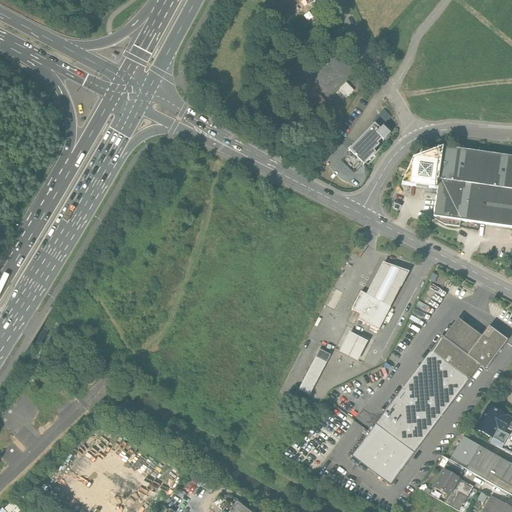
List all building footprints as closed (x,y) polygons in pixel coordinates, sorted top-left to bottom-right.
[(354,92),(346,84),(340,90),(347,98),(354,92)] [(339,107),(326,92),(312,104),(326,119),(339,107)] [(372,122),(374,124),(379,130),(382,126),(384,128),(391,119),(383,111),(372,122)] [(374,124),(348,151),(363,166),(375,153),(373,151),(379,145),(377,143),(381,139),(383,140),(389,133),(384,128),(382,126),(379,130),(374,124)] [(511,158),(443,149),(443,147),(413,158),(402,184),(402,185),(409,186),(432,191),(436,192),(436,193),(436,195),(433,218),(511,229),(511,158)] [(379,271),(366,295),(369,297),(390,308),(403,282),(408,273),(383,264),(379,271)] [(366,295),(360,292),(351,310),(360,315),(369,297),(366,295)] [(390,308),(369,297),(360,315),(358,320),(378,331),(390,308)] [(481,337),(457,319),(443,338),(442,337),(351,457),(390,486),(479,366),(485,370),(507,341),(488,327),(481,337)] [(350,333),(339,352),(356,361),(367,342),(350,333)] [(320,351),(299,391),(309,396),(330,356),(320,351)] [(489,406),(476,429),(491,437),(495,429),(503,434),(511,418),(489,406)] [(511,464),(463,437),(450,460),(511,495),(511,464)] [(444,472),(434,489),(448,497),(458,480),(444,472)] [(459,511),(473,488),(458,480),(448,497),(444,504),(459,511)] [(511,511),(511,508),(492,497),(483,511),(511,511)] [(0,511),(19,511),(20,511),(10,500),(0,510),(0,511)] [(250,511),(238,502),(229,511),(250,511)]
